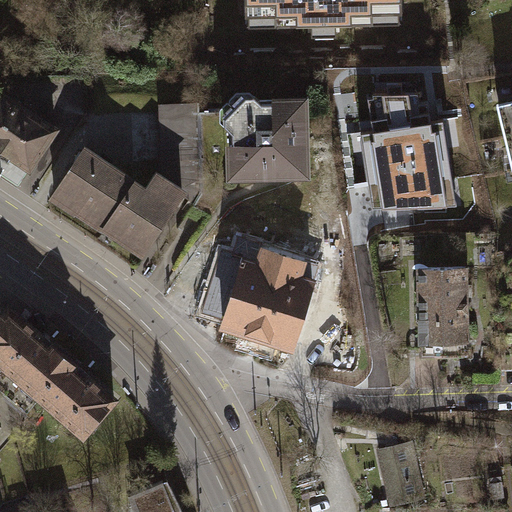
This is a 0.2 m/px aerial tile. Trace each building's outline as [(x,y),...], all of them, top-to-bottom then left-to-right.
[(56,127),(1,90),(0,91),(0,152),(28,171),(56,127)] [(372,131),(360,133),(371,209),(455,205),(442,121),(430,123),(428,111),(419,112),(416,93),(372,93),(372,98),(367,98),(372,131)] [(229,131),(230,176),(306,175),(305,99),(260,100),(254,94),(244,94),(240,100),(229,100),(229,112),(224,117),(224,125),(229,131)] [(511,99),(497,103),(511,166),(511,99)] [(199,104),(161,105),(162,160),(200,159),(199,104)] [(134,182),(85,149),(55,193),(104,226),(109,220),(134,182)] [(162,160),(155,174),(181,191),(195,201),(202,192),(200,159),(162,160)] [(145,189),(134,182),(109,220),(120,227),(117,231),(143,249),(181,191),(155,174),(145,189)] [(204,310),(224,317),(244,257),(258,261),(262,248),(263,245),(243,239),(238,255),(223,250),(204,310)] [(277,253),(262,248),(258,261),(244,257),(224,317),(222,324),(291,346),(317,265),(287,255),(289,249),(279,246),(277,253)] [(463,266),(416,267),(416,357),(438,357),(438,341),(463,341),(463,266)] [(8,304),(0,313),(0,358),(22,378),(52,343),(8,304)] [(52,343),(22,378),(84,433),(115,398),(52,343)] [(402,442),(376,448),(389,502),(414,497),(402,442)] [(169,511),(158,481),(126,494),(133,511),(169,511)]
